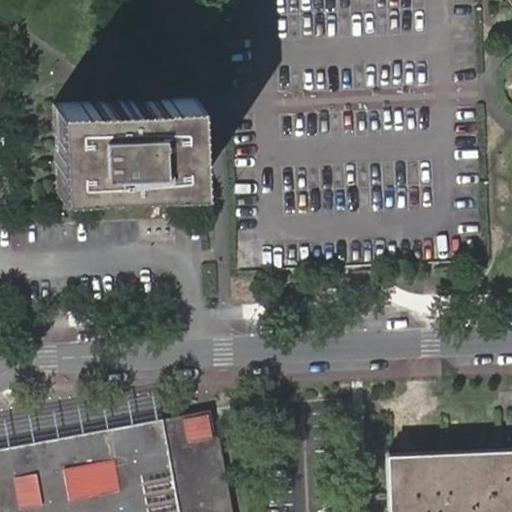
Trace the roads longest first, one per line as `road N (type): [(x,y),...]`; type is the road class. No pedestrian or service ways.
road 1 (residential): [(0,378),(39,359),(511,340)]
road 2 (unknown): [(265,43),(440,43)]
